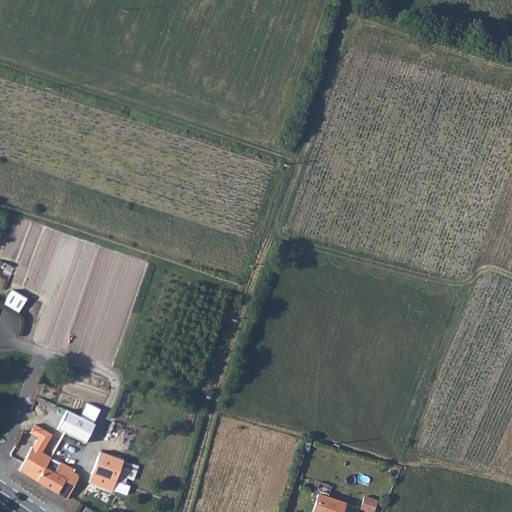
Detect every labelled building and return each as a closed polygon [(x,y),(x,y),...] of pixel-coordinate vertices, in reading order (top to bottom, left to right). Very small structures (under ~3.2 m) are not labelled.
[(0,260),(0,286),(6,289),(14,265),(0,260)] [(19,311),(26,297),(10,288),(3,302),(19,311)] [(80,416),(66,409),(57,428),(85,442),(94,423),(100,409),(87,403),(80,416)] [(9,467),(26,478),(38,462),(43,456),(25,445),(9,467)] [(115,462),(95,452),(84,471),(104,482),(115,462)] [(42,464),(38,462),(26,478),(56,498),(70,479),(61,473),(64,468),(52,460),(46,468),(42,464)] [(328,511),(334,496),(309,487),(302,507),(316,511),(328,511)] [(368,494),(356,490),(351,503),(363,507),(368,494)]
